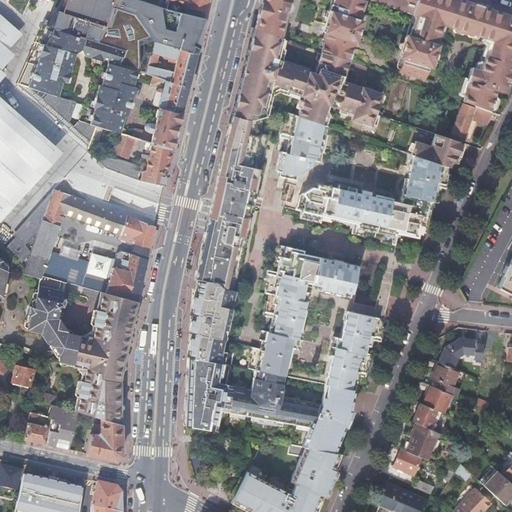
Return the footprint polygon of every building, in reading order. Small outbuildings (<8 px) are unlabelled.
[(42,24),(123,50),(118,65),(137,70),(145,73),(154,43),(195,54),(201,32),(205,14),(166,4),(167,0),(56,0),(56,1),(54,5),(58,7),(54,15),(52,20),(48,19),(45,18),(42,24)] [(167,0),(166,4),(205,14),(208,0),(167,0)] [(260,0),(253,29),(281,39),(288,10),(291,9),(292,5),(290,2),(290,0),(324,0),(331,2),(326,17),(325,16),(320,31),(325,32),(323,38),(323,39),(325,40),(321,52),(350,62),(362,20),(359,19),(365,0),(260,0)] [(368,0),(387,6),(412,15),(416,0),(368,0)] [(511,14),(464,0),(416,0),(412,15),(413,15),(399,57),(403,59),(399,71),(425,79),(429,66),(431,67),(438,44),(437,44),(443,24),(459,29),(458,31),(472,35),(472,34),(493,40),(488,56),(485,56),(485,57),(484,56),(482,63),(483,63),(481,70),(471,67),(467,80),(469,81),(467,87),(466,86),(463,94),(465,95),(462,102),(490,111),(496,91),(506,94),(511,75),(511,14)] [(0,79),(22,36),(0,16),(0,224),(2,226),(61,157),(0,102),(0,79)] [(37,38),(17,83),(28,87),(57,96),(61,81),(66,83),(74,53),(76,51),(79,49),(81,49),(84,55),(98,60),(103,61),(103,59),(106,60),(107,62),(101,85),(99,84),(96,94),(95,95),(95,99),(92,107),(94,107),(89,124),(96,126),(101,128),(119,133),(124,116),(125,115),(126,115),(126,114),(127,114),(127,113),(127,112),(127,111),(127,110),(127,109),(128,109),(128,108),(129,106),(130,103),(130,102),(132,96),(134,87),(132,86),(134,77),(136,73),(137,70),(118,65),(123,50),(42,24),(37,38)] [(253,29),(233,116),(248,121),(262,118),(266,117),(264,112),(266,108),(271,91),(280,89),(303,97),(299,110),(296,116),(321,124),(325,126),(329,115),(328,111),(331,103),(339,105),(338,108),(352,113),(350,119),(371,126),(382,93),(362,86),(361,87),(343,81),(350,62),(321,52),(321,53),(318,61),(321,62),(317,74),(310,71),(310,69),(282,59),(281,60),(278,59),(282,41),(282,39),(281,39),(253,29)] [(187,87),(195,54),(154,43),(145,73),(152,75),(158,78),(165,80),(187,87)] [(158,78),(152,75),(150,82),(153,83),(157,81),(158,78)] [(156,90),(152,104),(159,107),(181,113),(185,98),(187,87),(165,80),(162,88),(160,88),(156,90)] [(87,149),(90,141),(28,87),(17,83),(14,87),(87,151),(87,149)] [(68,121),(74,102),(57,96),(28,87),(90,141),(96,126),(89,124),(77,120),(73,125),(68,121)] [(271,91),(266,108),(269,109),(274,94),(279,93),(298,99),(295,109),(299,110),(303,97),(280,89),(271,91)] [(462,102),(461,101),(450,133),(465,138),(465,137),(471,139),(478,121),(486,124),(490,112),(490,111),(462,102)] [(132,137),(172,148),(178,124),(179,121),(181,113),(159,107),(157,115),(154,123),(150,122),(148,123),(146,124),(145,125),(145,127),(145,129),(146,131),(134,128),(132,137)] [(318,159),(325,126),(321,124),(296,116),(287,113),(285,123),(283,123),(280,137),(289,139),(286,153),(280,151),(276,171),(281,172),(280,176),(296,180),(298,173),(310,165),(313,166),(314,159),(318,159)] [(232,116),(219,163),(258,176),(262,161),(267,135),(258,133),(262,118),(248,121),(233,116),(232,116)] [(96,126),(90,141),(87,149),(93,151),(101,128),(96,126)] [(462,142),(434,133),(430,145),(414,140),(410,153),(449,167),(451,162),(454,163),(457,156),(458,157),(462,143),(461,143),(462,142)] [(142,172),(140,179),(164,185),(165,181),(172,148),(132,137),(126,135),(123,145),(115,143),(113,152),(128,157),(132,143),(147,148),(151,147),(149,155),(142,153),(141,160),(147,162),(146,169),(143,170),(142,172)] [(87,149),(87,151),(106,168),(140,179),(142,172),(135,170),(136,165),(93,151),(87,149)] [(302,208),(300,218),(321,223),(323,216),(330,217),(329,219),(347,223),(347,222),(354,223),(352,234),(366,237),(367,235),(381,239),(381,242),(396,245),(398,236),(396,236),(397,233),(418,238),(419,231),(422,231),(425,230),(426,223),(429,223),(437,186),(447,189),(450,174),(448,174),(449,167),(410,153),(399,199),(318,181),(317,186),(312,185),(298,194),(296,207),(302,208)] [(212,196),(194,279),(196,279),(215,282),(223,289),(233,290),(252,205),(253,200),(254,195),(258,176),(219,163),(214,186),(213,191),(212,196)] [(120,235),(126,215),(53,189),(52,192),(46,210),(37,235),(30,252),(23,273),(40,277),(41,274),(42,275),(58,279),(66,281),(83,286),(89,261),(72,257),(50,251),(59,225),(63,214),(117,233),(116,237),(119,238),(120,235)] [(42,219),(52,192),(13,235),(15,237),(24,244),(34,234),(37,235),(42,219)] [(149,249),(155,226),(126,215),(120,235),(134,239),(133,243),(149,249)] [(24,244),(15,237),(4,248),(21,262),(30,252),(24,244)] [(130,253),(147,259),(148,253),(149,249),(133,243),(132,247),(130,253)] [(254,370),(285,376),(294,337),(298,338),(310,291),(305,290),(306,285),(320,288),(320,290),(350,297),(359,263),(303,252),(303,250),(279,245),(276,257),(279,258),(276,272),(267,270),(264,284),(266,284),(264,293),(269,294),(267,302),(265,302),(261,316),(271,318),(267,333),(265,332),(263,342),(261,341),(259,349),(249,347),(247,358),(249,359),(247,369),(254,370)] [(83,286),(101,291),(103,291),(120,296),(138,301),(144,274),(147,259),(130,253),(121,250),(117,252),(115,258),(112,257),(92,252),(89,261),(83,286)] [(496,287),(496,288),(511,296),(511,257),(508,265),(506,263),(500,275),(502,276),(497,287),(496,287)] [(8,266),(2,260),(0,261),(0,263),(7,271),(8,266)] [(41,274),(40,277),(38,289),(36,298),(34,307),(30,306),(29,315),(30,315),(27,327),(27,329),(40,332),(47,342),(51,344),(53,345),(56,348),(60,354),(59,357),(59,360),(60,360),(73,363),(72,365),(77,366),(83,374),(81,380),(78,396),(75,411),(78,412),(100,418),(121,424),(120,386),(121,376),(130,336),(138,301),(101,291),(97,309),(97,310),(93,325),(92,330),(88,333),(84,336),(72,333),(66,332),(66,330),(58,318),(57,318),(60,305),(63,305),(65,298),(63,298),(66,281),(58,279),(42,275),(41,274)] [(191,333),(187,357),(223,364),(226,352),(221,351),(234,290),(233,290),(223,289),(215,282),(196,279),(193,289),(195,290),(192,302),(193,304),(191,316),(192,319),(190,331),(191,333)] [(334,346),(324,385),(354,390),(358,376),(365,377),(370,354),(365,353),(367,346),(370,346),(371,339),(380,341),(384,327),(381,327),(383,318),(348,310),(340,347),(334,346)] [(444,347),(437,362),(451,368),(456,358),(462,354),(473,355),(472,359),(481,360),(483,344),(475,343),(475,340),(459,338),(444,347)] [(57,356),(59,357),(60,354),(56,348),(53,345),(51,344),(50,346),(57,356)] [(306,447),(333,452),(335,452),(345,426),(348,427),(354,412),(350,411),(354,390),(324,385),(321,400),(314,399),(313,402),(280,396),(282,387),(285,376),(254,370),(250,390),(225,385),(229,365),(228,365),(223,364),(187,357),(185,393),(184,425),(216,431),(220,411),(220,407),(228,408),(227,413),(235,414),(244,416),(251,417),(282,423),(296,425),(309,428),(308,431),(305,438),(307,438),(306,447)] [(19,360),(14,380),(30,384),(34,367),(23,364),(23,361),(19,360)] [(450,394),(452,396),(456,388),(451,386),(458,371),(451,368),(437,362),(430,378),(442,383),(439,390),(450,394)] [(442,413),(450,394),(439,390),(430,386),(422,404),(436,410),(442,413)] [(45,392),(42,401),(52,404),(55,395),(45,392)] [(38,413),(41,401),(32,399),(30,411),(37,413),(38,413)] [(442,413),(436,410),(422,404),(420,403),(412,422),(418,424),(428,429),(434,431),(442,413)] [(78,415),(53,408),(49,423),(58,425),(57,433),(51,431),(48,444),(69,449),(78,415)] [(37,413),(30,411),(24,439),(48,444),(51,431),(48,430),(49,426),(36,423),(37,413)] [(282,426),(282,423),(251,417),(250,421),(282,426)] [(121,456),(121,424),(100,418),(100,425),(94,425),(94,429),(96,429),(96,430),(100,431),(100,434),(98,435),(90,433),(86,453),(115,460),(121,456)] [(420,458),(426,460),(437,433),(434,431),(428,429),(418,424),(406,452),(420,458)] [(335,452),(333,452),(306,447),(304,447),(289,482),(292,483),(288,493),(247,472),(230,502),(247,511),(248,511),(311,511),(317,499),(320,500),(322,495),(324,496),(335,470),(333,469),(340,453),(335,452)] [(413,475),(420,458),(406,452),(400,449),(393,467),(413,475)] [(460,463),(454,472),(453,473),(464,480),(469,472),(460,463)] [(511,464),(502,476),(511,485),(511,484),(511,464)] [(0,468),(0,488),(14,491),(18,472),(0,468)] [(483,485),(503,505),(511,495),(511,484),(511,485),(502,476),(496,470),(483,485)] [(78,511),(83,486),(24,473),(15,511),(78,511)] [(415,488),(429,494),(432,487),(418,481),(415,488)] [(116,487),(96,482),(91,507),(90,511),(121,511),(121,493),(116,487)] [(388,483),(381,501),(396,507),(407,511),(418,511),(421,507),(423,508),(427,499),(388,483)] [(480,511),(483,509),(484,510),(490,503),(475,488),(458,507),(463,511),(480,511)] [(314,511),(320,500),(317,499),(311,511),(314,511)] [(396,507),(381,501),(379,505),(381,506),(378,511),(387,511),(389,509),(394,511),(396,507)]
